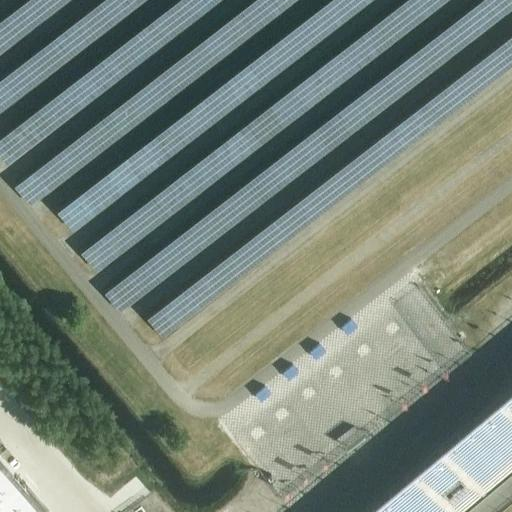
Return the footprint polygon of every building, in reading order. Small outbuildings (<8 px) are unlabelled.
[(226,0),(180,0),(0,140),(0,158),(8,169),(226,0)] [(0,58),(74,0),(29,0),(0,23),(0,58)] [(0,116),(149,0),(104,0),(0,81),(0,116)] [(302,0),(256,0),(14,188),(31,210),(302,0)] [(377,0),(332,0),(57,214),(74,236),(377,0)] [(453,0),(408,0),(81,254),(98,276),(453,0)] [(511,14),(511,0),(485,0),(105,295),(122,317),(511,14)] [(511,71),(511,35),(147,319),(164,341),(511,71)] [(493,511),(511,497),(511,430),(466,468),(411,511),(493,511)] [(45,511),(0,459),(0,511),(45,511)] [(55,511),(68,511),(71,510),(57,490),(46,498),(55,511)]
